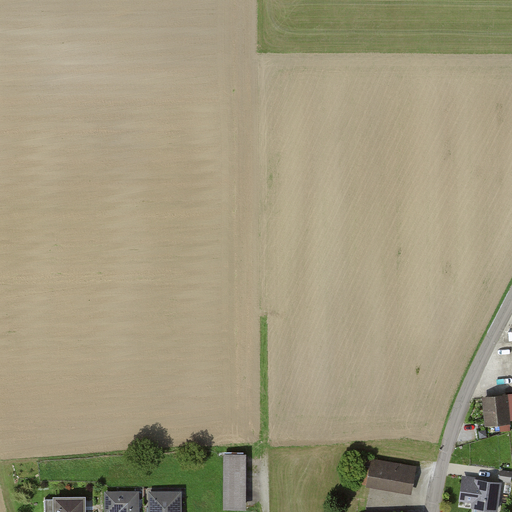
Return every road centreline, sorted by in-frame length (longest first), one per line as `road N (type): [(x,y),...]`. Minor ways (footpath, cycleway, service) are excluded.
road 1 (unclassified): [(434,511),(458,414),(511,301)]
road 2 (track): [(267,511),(269,329)]
